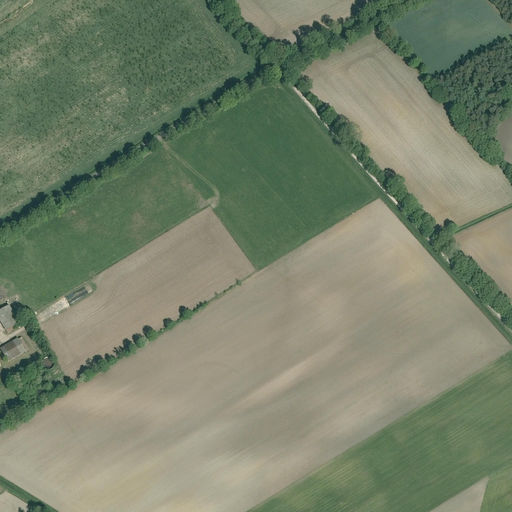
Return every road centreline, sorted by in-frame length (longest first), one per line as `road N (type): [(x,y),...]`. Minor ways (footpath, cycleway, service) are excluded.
road 1 (unclassified): [(0,232),(276,69),(415,0)]
road 2 (track): [(511,329),(215,0)]
